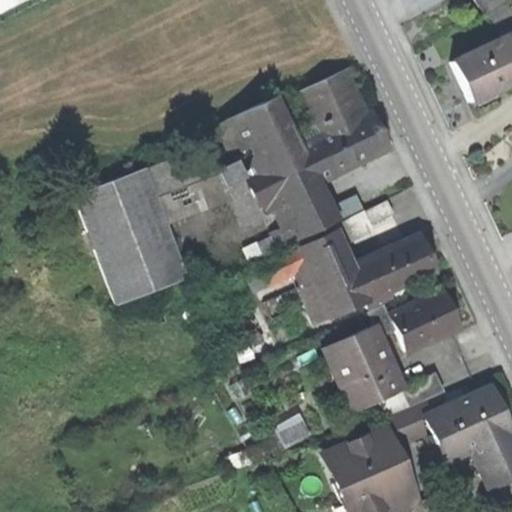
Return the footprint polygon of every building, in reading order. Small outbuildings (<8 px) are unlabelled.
[(0,0),(0,12),(24,0),(0,0)] [(472,0),(479,11),(497,0),(472,0)] [(511,53),(503,35),(444,62),(464,106),(511,83),(511,53)] [(294,145),(311,181),(380,148),(342,71),(299,92),(318,133),(294,145)] [(269,98),(213,125),(231,162),(216,170),(243,227),(259,220),(274,251),(330,224),(269,98)] [(162,224),(225,201),(204,145),(141,169),(162,224)] [(162,224),(141,169),(71,195),(113,305),(183,279),(162,224)] [(330,233),(279,256),(309,323),(360,301),(330,233)] [(431,270),(417,237),(347,268),(365,310),(390,299),(386,290),(431,270)] [(437,289),(383,313),(402,358),(457,333),(437,289)] [(371,325),(313,350),(341,416),(399,391),(371,325)] [(511,450),(485,388),(421,416),(441,461),(468,449),(485,487),(511,475),(511,450)] [(270,450),(306,430),(295,410),(259,430),(270,450)] [(381,429),(319,455),(341,508),(351,503),(354,511),(381,511),(388,509),(385,502),(408,493),(381,429)] [(431,511),(426,500),(396,511),(431,511)]
